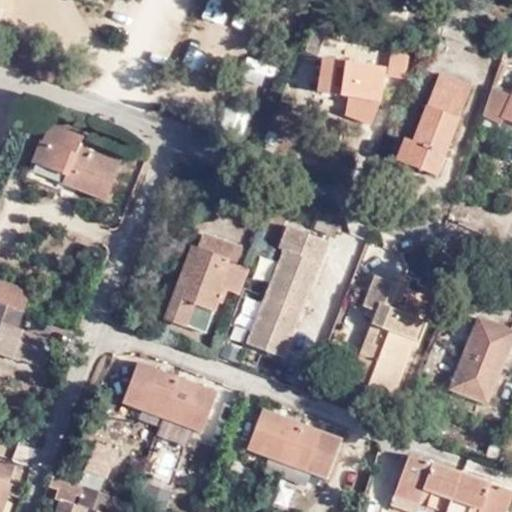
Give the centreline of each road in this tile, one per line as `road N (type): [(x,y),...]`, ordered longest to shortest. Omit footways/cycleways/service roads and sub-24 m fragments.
road 1 (residential): [(24,511),(166,133)]
road 2 (residential): [(166,133),(511,269)]
road 3 (residential): [(0,71),(166,133)]
road 4 (unknown): [(166,133),(196,0)]
